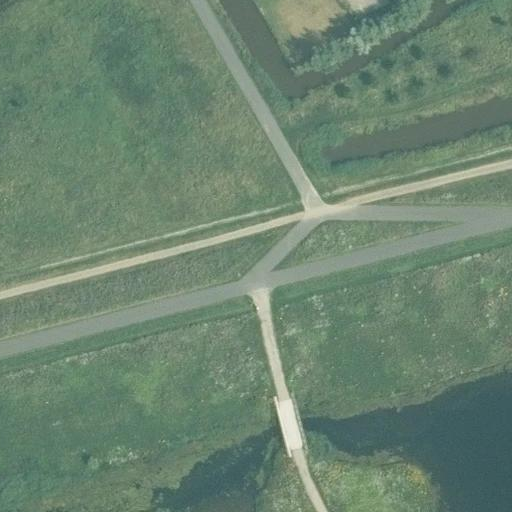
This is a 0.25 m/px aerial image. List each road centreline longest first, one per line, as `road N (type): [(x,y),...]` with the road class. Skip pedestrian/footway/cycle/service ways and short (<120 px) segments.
road 1 (track): [(0,280),(511,145)]
road 2 (unknown): [(0,292),(511,163)]
